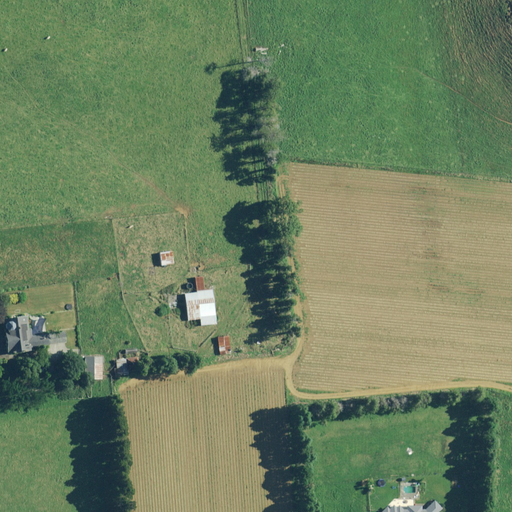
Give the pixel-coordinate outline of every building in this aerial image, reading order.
[(174,263),(172,250),(159,253),(161,265),(174,263)] [(216,323),(212,289),(184,293),(188,320),(200,318),(201,325),(216,323)] [(29,329),(27,315),(3,318),(5,333),(0,334),(2,350),(7,349),(7,353),(35,349),(35,346),(66,342),(64,331),(32,335),(31,328),(29,329)] [(231,352),(229,335),(218,336),(220,354),(231,352)] [(102,378),(102,356),(85,357),(86,379),(102,378)] [(127,374),(126,357),(116,358),(117,367),(114,368),(115,375),(127,374)] [(387,507),(380,507),(379,511),(437,511),(443,507),(434,499),(423,509),(423,505),(414,505),(414,499),(407,499),(394,498),(387,507)]
